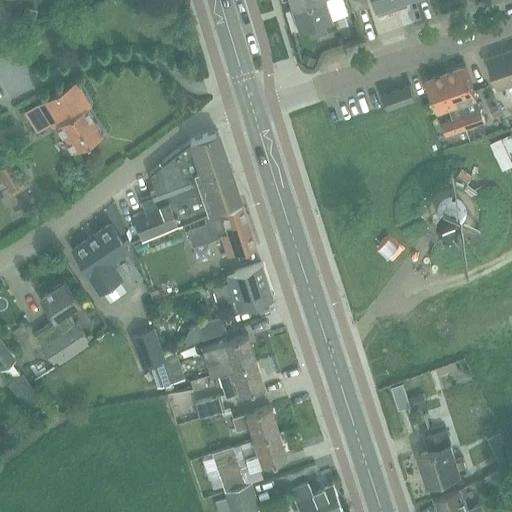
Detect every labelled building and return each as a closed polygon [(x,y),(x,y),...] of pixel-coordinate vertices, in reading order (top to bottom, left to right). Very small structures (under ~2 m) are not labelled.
[(285,11),(320,0),(289,0),(292,8),(285,11)] [(320,0),(285,11),(292,31),(347,13),(342,0),(320,0)] [(365,0),(348,0),(352,11),(368,7),(365,0)] [(396,10),(393,0),(371,0),(377,16),(396,10)] [(393,0),(396,10),(404,7),(402,0),(415,0),(416,3),(415,0),(393,0)] [(511,83),(511,50),(487,58),(497,89),(511,83)] [(52,80),(49,62),(31,66),(33,74),(19,77),(21,85),(52,80)] [(465,66),(446,73),(466,130),(485,124),(481,111),(480,111),(476,99),(476,98),(472,85),(465,66)] [(466,130),(446,73),(426,79),(432,98),(437,112),(448,109),(452,120),(442,124),(446,136),(466,130)] [(75,80),(38,103),(52,127),(57,125),(73,151),(102,134),(86,107),(90,105),(75,80)] [(383,95),(384,97),(388,109),(415,99),(410,85),(383,95)] [(215,131),(216,131),(191,140),(175,151),(162,162),(163,162),(149,173),(156,193),(140,199),(144,211),(131,216),(139,239),(138,239),(139,240),(221,205),(240,199),(217,131),(215,131)] [(0,168),(0,175),(11,195),(27,186),(22,177),(19,179),(10,163),(0,168)] [(462,171),(453,183),(457,184),(464,186),(465,187),(466,185),(467,186),(467,185),(472,179),(470,177),(462,171)] [(438,218),(428,231),(440,240),(450,228),(451,228),(452,229),(454,228),(455,228),(457,228),(458,227),(460,227),(461,226),(462,225),(463,224),(464,222),(465,221),(466,220),(467,218),(467,217),(467,216),(467,215),(467,213),(467,212),(467,210),(467,208),(466,208),(477,194),(476,194),(476,195),(466,187),(465,187),(464,186),(454,198),(452,198),(451,198),(449,198),(448,199),(446,199),(445,200),(444,201),(442,202),(441,203),(440,204),(439,205),(439,207),(438,208),(438,209),(437,211),(437,212),(437,214),(437,215),(438,217),(438,218)] [(226,256),(256,246),(242,204),(206,216),(208,222),(187,229),(191,241),(186,242),(187,246),(220,236),(226,256)] [(111,224),(73,249),(101,291),(120,278),(109,261),(128,249),(111,224)] [(229,282),(212,288),(218,305),(234,299),(237,309),(257,302),(262,300),(272,297),(261,263),(226,275),(229,282)] [(34,333),(42,344),(56,365),(88,344),(68,312),(79,305),(64,281),(39,298),(54,320),(34,333)] [(491,322),(485,311),(497,305),(485,282),(472,289),(468,281),(441,295),(463,336),(491,322)] [(196,324),(202,339),(226,331),(221,316),(196,324)] [(397,370),(431,360),(418,317),(384,327),(397,370)] [(154,328),(132,336),(143,367),(149,365),(153,363),(166,359),(165,356),(154,328)] [(228,340),(202,349),(210,375),(217,372),(255,360),(247,334),(228,340)] [(0,368),(0,369),(14,359),(0,339),(0,368)] [(166,359),(153,363),(162,387),(185,378),(176,352),(165,356),(166,359)] [(255,360),(217,372),(225,398),(239,394),(264,386),(255,360)] [(8,383),(25,408),(40,397),(23,374),(8,383)] [(220,395),(195,403),(199,418),(224,410),(220,395)] [(246,429),(249,440),(278,431),(270,405),(228,418),(233,433),(246,429)] [(278,431),(249,440),(254,455),(241,459),(245,471),(286,458),(278,431)] [(447,431),(446,432),(426,437),(430,451),(420,454),(429,483),(468,471),(464,458),(456,460),(447,431)] [(479,458),(477,433),(468,434),(469,459),(479,458)] [(225,490),(246,483),(233,444),(212,451),(225,490)] [(486,476),(492,490),(511,480),(511,471),(509,465),(486,476)] [(251,481),(246,483),(225,490),(232,511),(251,511),(251,510),(260,507),(251,481)] [(300,511),(342,511),(333,483),(312,493),(308,484),(291,492),(300,511)] [(485,511),(482,504),(469,510),(460,488),(435,498),(440,511),(485,511)]
